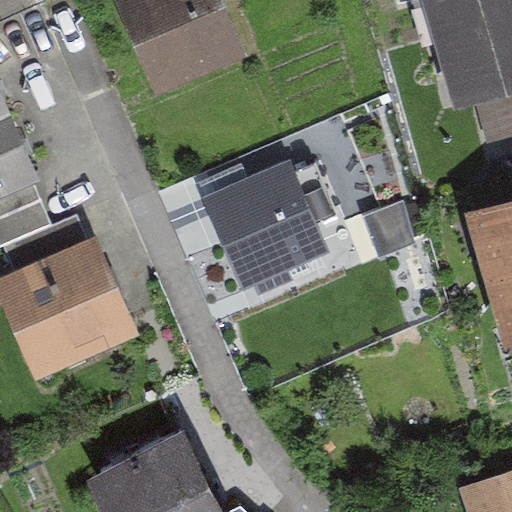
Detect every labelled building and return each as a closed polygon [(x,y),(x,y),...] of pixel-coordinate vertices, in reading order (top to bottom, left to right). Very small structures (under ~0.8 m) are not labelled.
[(151,98),(236,57),(207,0),(106,0),(104,1),(151,98)] [(511,92),(511,0),(410,0),(446,113),(511,92)] [(0,202),(31,187),(0,123),(0,202)] [(236,296),(325,257),(279,162),(193,202),(236,296)] [(511,351),(511,205),(459,224),(505,354),(511,351)] [(130,341),(85,246),(0,286),(0,323),(30,388),(130,341)] [(216,511),(174,420),(77,467),(98,511),(216,511)] [(511,511),(511,460),(450,482),(459,511),(511,511)] [(250,511),(233,497),(218,511),(250,511)]
